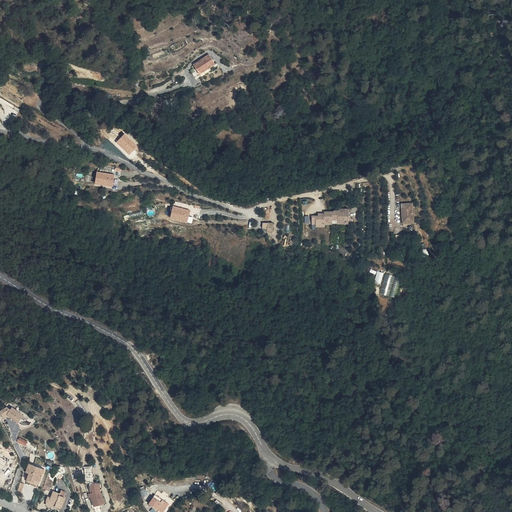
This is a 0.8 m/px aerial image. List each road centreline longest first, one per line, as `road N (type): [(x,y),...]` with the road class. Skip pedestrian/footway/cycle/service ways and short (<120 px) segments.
road 1 (unclassified): [(271,458),(244,418),(183,420),(133,350),(0,277)]
road 2 (residential): [(0,129),(99,150),(188,193),(253,212)]
